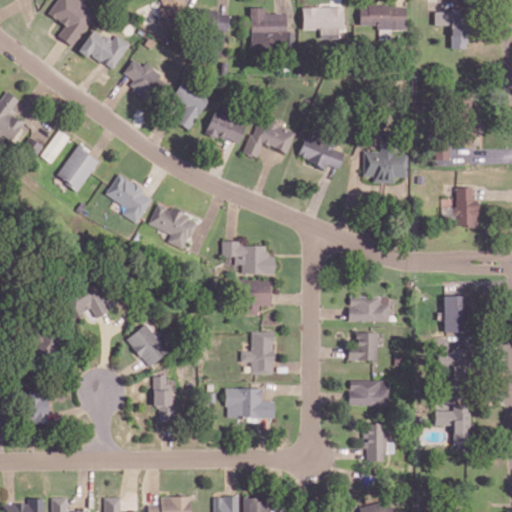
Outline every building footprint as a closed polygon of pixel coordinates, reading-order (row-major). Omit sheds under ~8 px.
[(55,0),(47,13),(63,24),(56,36),(72,46),(95,10),(79,0),(55,0)] [(187,5),(185,0),(161,0),(168,14),(187,5)] [(359,24),(375,24),(375,29),(406,28),(406,4),(358,5),(359,24)] [(249,48),(285,47),(285,12),(263,13),(263,6),(249,7),(249,48)] [(342,6),(301,6),(301,29),(319,29),(319,37),(337,37),(337,28),(342,28),(342,6)] [(228,12),(197,8),(195,28),(226,32),(228,12)] [(433,9),(433,24),(450,24),(450,48),(465,48),(466,10),(433,9)] [(110,69),(129,44),(115,33),(109,40),(93,28),(77,50),(85,56),(88,52),(110,69)] [(132,57),(122,72),(133,80),(128,88),(142,98),(159,75),(132,57)] [(207,93),(178,80),(171,98),(182,103),(174,122),(191,129),(207,93)] [(22,122),(8,113),(17,98),(4,90),(0,96),(0,138),(2,136),(10,141),(22,122)] [(470,144),(470,136),(475,136),(474,106),(470,106),(469,98),(455,98),(457,144),(470,144)] [(235,144),(244,125),(213,110),(204,130),(235,144)] [(242,152),(255,157),(261,143),(286,152),(295,130),(265,119),(263,125),(254,121),(242,152)] [(50,162),(68,136),(57,129),(39,155),(50,162)] [(344,151),(304,135),(296,155),(324,167),(325,164),(337,168),(344,151)] [(35,155),(41,146),(28,136),(22,146),(35,155)] [(433,159),(448,158),(447,143),(433,144),(433,159)] [(76,190),(98,159),(76,144),(55,175),(76,190)] [(362,150),(361,175),(372,175),(372,181),(392,182),(392,176),(406,176),(407,151),(362,150)] [(104,194),(124,206),(120,213),(135,222),(152,196),(116,174),(104,194)] [(475,225),(476,199),(471,199),(472,187),(454,186),(453,201),(441,201),(440,214),(450,214),(450,224),(475,225)] [(169,234),(166,241),(183,249),(195,220),(156,202),(146,223),(169,234)] [(221,255),(233,255),(233,264),(240,264),(240,272),(273,273),(273,256),(265,255),(265,245),(237,244),(237,240),(221,240),(221,255)] [(240,313),(256,313),(256,305),(269,305),(269,279),(239,279),(240,313)] [(105,313),(95,281),(71,288),(78,312),(91,308),(94,316),(105,313)] [(443,331),(466,331),(465,294),(442,295),(443,331)] [(347,321),(388,320),(388,295),(347,296),(347,321)] [(148,366),(171,346),(147,319),(125,339),(148,366)] [(272,331),(250,331),(249,350),(240,350),(240,361),(250,361),(250,373),(271,374),(272,331)] [(346,359),(376,359),(376,332),(354,331),(354,346),(347,346),(346,359)] [(451,389),(466,389),(465,348),(450,348),(451,352),(438,352),(438,362),(450,361),(451,389)] [(153,406),(157,406),(158,422),(172,422),(171,383),(165,383),(165,375),(152,375),(153,406)] [(272,416),(272,400),(260,400),(260,388),(225,387),(224,415),(272,416)] [(47,423),(46,393),(27,394),(28,424),(47,423)] [(433,425),(451,424),(451,445),(468,445),(468,404),(451,404),(451,409),(433,410),(433,425)] [(365,460),(383,460),(383,450),(385,450),(384,422),(364,423),(365,460)] [(189,511),(189,495),(159,496),(159,504),(147,504),(147,511),(189,511)] [(50,496),(50,511),(89,511),(90,510),(65,510),(65,496),(50,496)] [(103,511),(135,511),(136,511),(120,511),(120,497),(104,496),(103,511)] [(211,511),(236,511),(237,496),(212,496),(211,511)] [(3,503),(2,511),(42,511),(43,497),(27,498),(28,503),(3,503)] [(244,511),(268,511),(269,499),(245,498),(244,511)]
